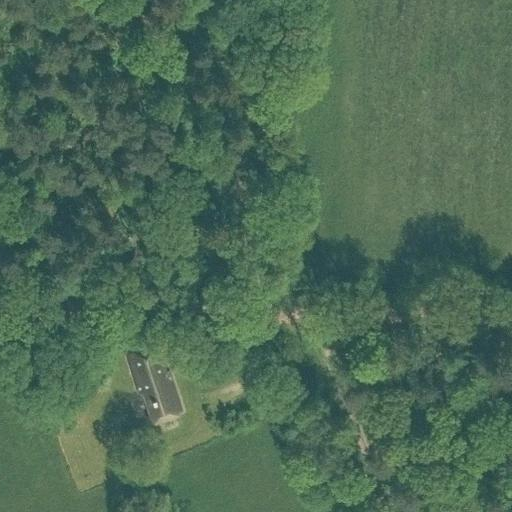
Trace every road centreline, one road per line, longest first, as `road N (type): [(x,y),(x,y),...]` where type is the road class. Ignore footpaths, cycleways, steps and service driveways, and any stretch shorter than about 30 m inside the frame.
road 1 (track): [(0,312),(313,311)]
road 2 (track): [(313,311),(395,511)]
road 3 (track): [(313,311),(511,309)]
road 4 (track): [(246,306),(253,373),(202,394)]
